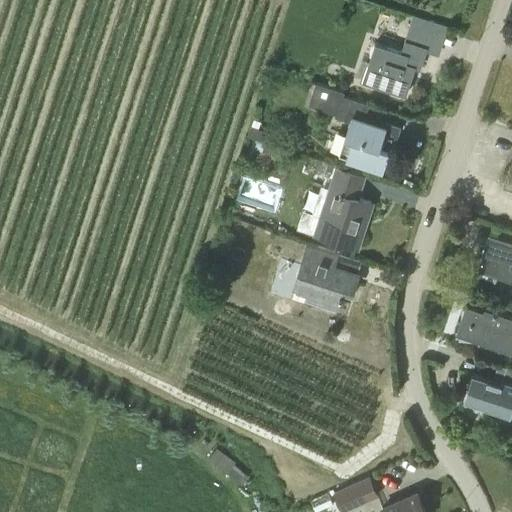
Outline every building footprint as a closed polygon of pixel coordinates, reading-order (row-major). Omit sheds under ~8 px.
[(413,15),(408,29),(411,30),(409,36),(427,43),(434,22),(413,15)] [(405,52),(375,43),(362,81),(405,95),(413,72),(421,75),(430,52),(407,44),(405,52)] [(334,116),(349,121),(339,154),(382,168),(395,129),(363,119),(368,105),(341,96),(343,92),(314,83),(309,98),(319,101),(325,108),(336,111),(334,116)] [(247,135),(267,142),(270,132),(259,129),(261,121),(253,118),(247,135)] [(356,248),(371,202),(356,197),(363,175),(339,167),(317,236),(356,248)] [(478,271),(496,277),(511,282),(511,244),(489,237),(480,266),(478,271)] [(351,299),(357,279),(348,276),(349,271),(334,266),(338,254),(308,245),(295,288),(322,297),(320,303),(337,308),(341,296),(351,299)] [(511,320),(492,314),(491,317),(466,309),(457,336),(511,353),(511,320)] [(511,382),(503,380),(502,383),(473,374),(464,401),(511,417),(511,414),(511,382)] [(226,477),(233,467),(235,465),(224,456),(220,461),(215,468),(226,477)] [(342,511),(376,497),(368,478),(333,493),(341,511),(342,511)] [(426,511),(417,492),(383,508),(382,508),(384,511),(426,511)]
